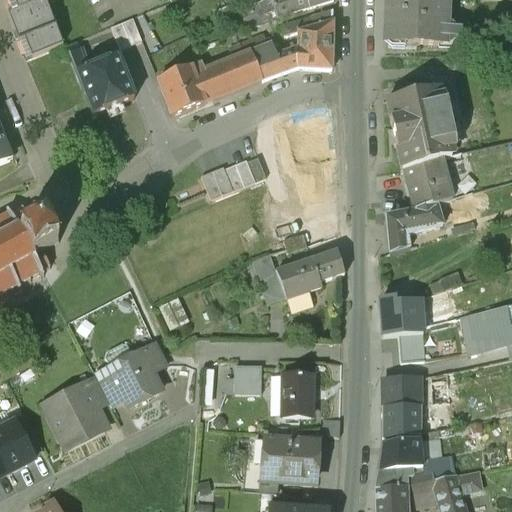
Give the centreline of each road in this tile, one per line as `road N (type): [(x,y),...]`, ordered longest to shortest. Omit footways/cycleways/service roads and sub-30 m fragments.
road 1 (residential): [(347,511),(356,448),(361,92)]
road 2 (residential): [(172,152),(305,93),(361,92)]
